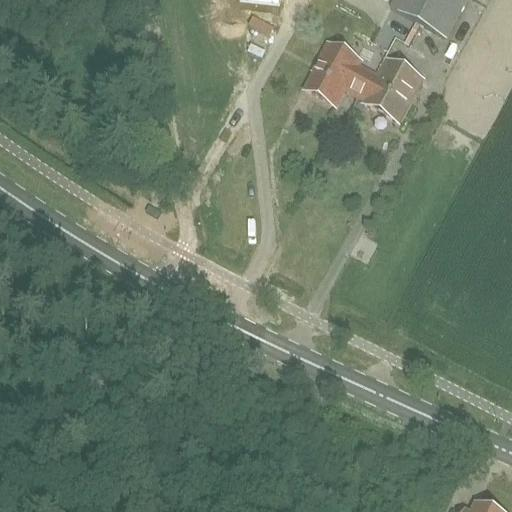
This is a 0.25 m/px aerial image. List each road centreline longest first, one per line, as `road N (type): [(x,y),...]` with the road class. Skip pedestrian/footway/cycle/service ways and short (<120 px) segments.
road 1 (primary): [(511,457),(166,292),(0,186)]
road 2 (track): [(0,441),(142,356),(221,321)]
road 3 (track): [(146,0),(187,226)]
road 4 (track): [(221,321),(216,364),(251,511)]
